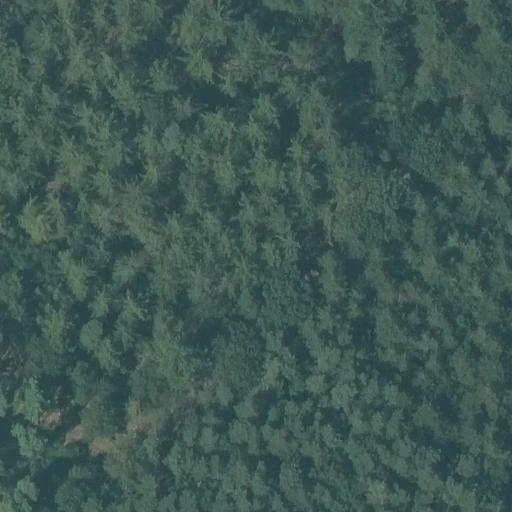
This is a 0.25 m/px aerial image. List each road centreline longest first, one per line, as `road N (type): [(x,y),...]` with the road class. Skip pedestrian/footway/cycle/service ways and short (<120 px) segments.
road 1 (track): [(511,75),(126,449)]
road 2 (track): [(0,320),(104,462),(126,449)]
